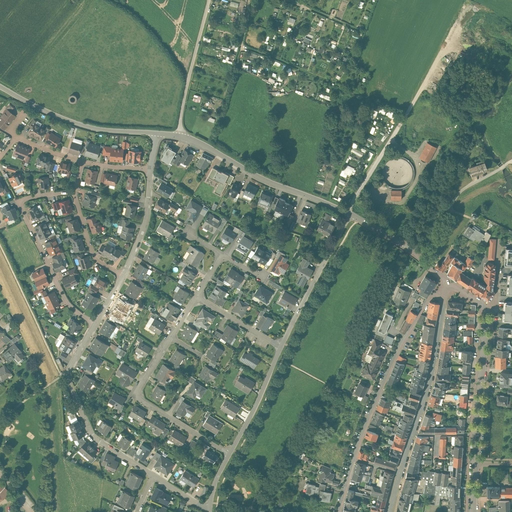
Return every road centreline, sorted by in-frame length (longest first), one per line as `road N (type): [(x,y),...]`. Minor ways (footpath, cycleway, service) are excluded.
road 1 (residential): [(443,295),(429,297),(397,350),(338,511)]
road 2 (residential): [(229,453),(134,395),(195,296)]
road 3 (residential): [(443,295),(430,378),(390,511)]
road 4 (residential): [(156,134),(198,141),(351,213)]
road 5 (residential): [(95,324),(63,297),(19,201),(73,191)]
road 6 (residential): [(155,476),(97,439),(66,373),(95,324)]
road 7 (residential): [(0,85),(85,126),(156,134)]
road 8 (residential): [(476,464),(484,307)]
road 9 (residential): [(281,346),(351,213)]
road 10 (residential): [(417,254),(456,195),(499,168)]
